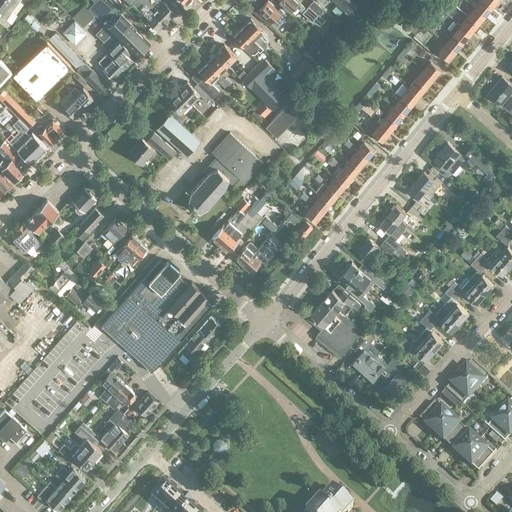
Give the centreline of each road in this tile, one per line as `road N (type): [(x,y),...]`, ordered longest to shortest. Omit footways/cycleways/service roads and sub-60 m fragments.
road 1 (tertiary): [(264,322),(459,91)]
road 2 (residential): [(264,322),(75,153)]
road 3 (residential): [(75,153),(222,0)]
road 4 (residential): [(391,432),(511,296)]
road 5 (tertiary): [(149,452),(264,322)]
road 6 (tertiary): [(391,432),(264,322)]
